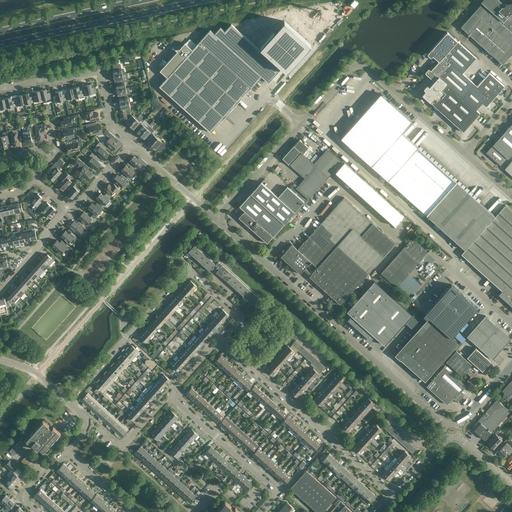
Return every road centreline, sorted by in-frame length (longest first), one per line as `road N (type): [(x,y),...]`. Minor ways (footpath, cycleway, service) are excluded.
road 1 (unclassified): [(464,152),(358,60),(216,219)]
road 2 (unclassified): [(445,424),(216,219)]
road 3 (residential): [(68,401),(183,275),(195,275),(238,315)]
road 4 (trunk): [(0,43),(199,0)]
road 5 (residential): [(393,495),(252,368)]
road 6 (residential): [(132,144),(112,123),(100,71),(0,90)]
road 7 (trunk): [(145,0),(0,31)]
road 8 (residential): [(266,482),(169,395)]
